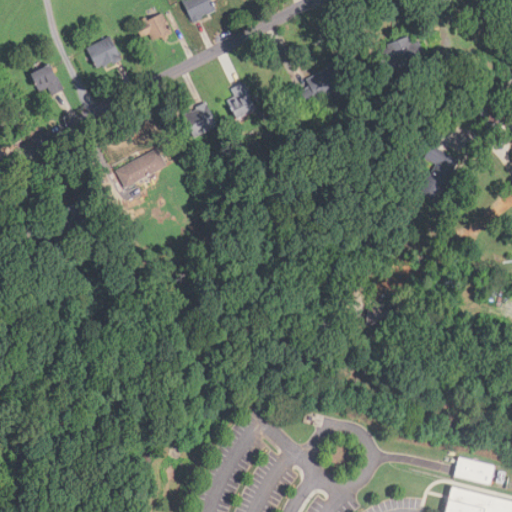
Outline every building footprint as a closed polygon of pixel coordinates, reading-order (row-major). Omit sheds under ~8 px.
[(194,24),(182,1),(183,0),(210,0),(216,11),(207,16),(202,18),(194,24)] [(165,42),(160,38),(153,42),(150,35),(142,39),(136,28),(144,24),(142,21),(147,19),(148,21),(162,14),(173,34),(168,37),(165,42)] [(386,74),(378,53),(388,46),(412,37),(415,44),(419,43),(425,57),(394,68),(386,74)] [(97,70),(87,50),(110,38),(123,61),(112,63),(108,65),(104,69),(97,70)] [(52,97),(48,89),(40,93),(32,75),(45,67),(50,65),(57,79),(65,91),(52,97)] [(306,108),(298,94),(310,88),(307,81),(333,67),(344,87),(306,108)] [(236,120),(230,106),(238,102),(232,90),(245,84),(251,96),(256,111),(236,120)] [(488,128),(476,105),(498,94),(509,117),(488,128)] [(194,139),(183,117),(192,112),(197,109),(207,104),(218,127),(194,139)] [(368,145),(363,138),(369,134),(374,142),(368,145)] [(439,202),(421,192),(432,173),(436,166),(425,159),(432,147),(460,162),(439,202)] [(126,190),(117,172),(158,150),(168,167),(126,190)] [(58,242),(51,227),(67,219),(64,211),(79,204),(89,227),(58,242)] [(492,486),(452,478),(455,459),(496,468),(492,486)] [(431,511),(434,498),(511,511),(431,511)]
